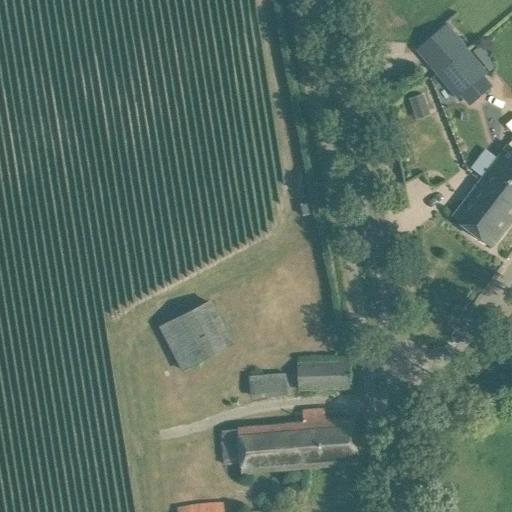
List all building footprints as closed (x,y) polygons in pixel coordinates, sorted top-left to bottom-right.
[(438,74),(468,49),(447,24),(417,49),(438,74)] [(458,98),(487,73),(468,49),(438,74),(458,98)] [(424,95),(410,100),(417,120),(431,115),(424,95)] [(481,180),(511,204),(511,146),(509,144),(481,180)] [(493,247),(511,221),(511,204),(481,180),(453,217),(493,247)] [(310,202),(301,204),(304,215),(312,213),(310,202)] [(230,346),(210,304),(208,300),(159,324),(160,328),(181,370),(230,346)] [(300,390),(329,389),(349,388),(348,363),(299,365),(300,390)] [(251,392),(288,391),(288,372),(250,373),(251,392)] [(242,473),(338,465),(358,464),(354,418),(323,421),(322,410),(303,411),(304,422),(238,427),(238,431),(223,432),(225,464),(241,463),(242,473)] [(176,511),(224,511),(223,501),(176,506),(176,511)]
